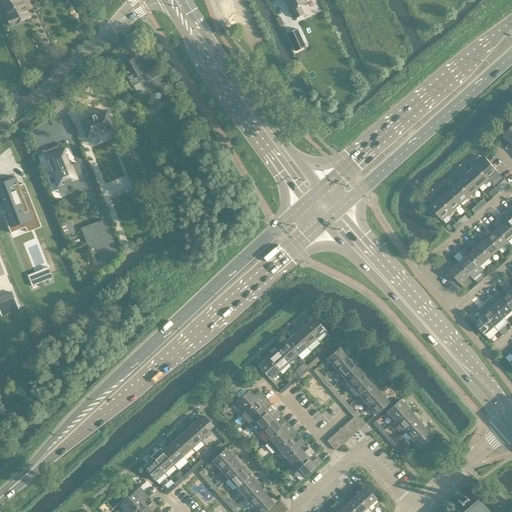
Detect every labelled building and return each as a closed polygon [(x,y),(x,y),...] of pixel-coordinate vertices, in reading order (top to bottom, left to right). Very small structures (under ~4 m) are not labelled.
[(21,0),(0,0),(9,17),(6,19),(10,26),(30,18),(21,0)] [(284,0),(290,11),(291,10),(295,19),(303,15),(299,6),(307,3),(305,0),(284,0)] [(287,33),(296,51),(305,47),(296,29),(287,33)] [(123,64),(122,64),(126,72),(125,72),(126,73),(125,74),(129,81),(130,81),(133,87),(142,83),(148,94),(164,86),(151,63),(152,65),(142,71),(135,57),(129,61),(128,60),(123,63),(123,64)] [(106,111),(80,121),(87,139),(113,128),(106,111)] [(511,144),(511,143),(511,126),(503,135),(511,144)] [(84,190),(89,188),(77,163),(69,167),(63,151),(59,152),(58,148),(45,152),(48,160),(47,160),(52,172),(53,172),(58,185),(68,181),(70,187),(71,191),(72,190),(73,194),(84,190)] [(486,158),(476,166),(488,180),(490,182),(500,174),(498,172),(486,158)] [(132,160),(123,164),(127,175),(136,172),(132,160)] [(488,180),(476,166),(467,175),(479,188),(488,180)] [(467,175),(458,183),(470,196),(479,188),(467,175)] [(38,221),(27,192),(22,194),(15,177),(0,183),(0,198),(8,195),(13,207),(2,212),(10,233),(11,233),(26,227),(25,224),(37,219),(38,221)] [(505,179),(498,185),(503,190),(509,184),(505,179)] [(458,183),(449,191),(461,204),(470,196),(458,183)] [(495,188),(489,193),(490,194),(493,198),(494,198),(500,193),(496,188),(495,188)] [(449,191),(440,199),(452,212),(461,204),(449,191)] [(442,221),(452,212),(440,199),(430,207),(442,221)] [(484,199),(478,205),(481,209),(487,203),(484,199)] [(475,214),(481,209),(478,205),(472,210),(475,214)] [(511,207),(502,215),(511,226),(511,207)] [(502,224),(497,229),(509,242),(511,239),(511,226),(502,215),(497,219),(502,224)] [(465,216),(459,221),(463,225),(469,220),(465,216)] [(102,221),(83,229),(88,243),(86,243),(86,244),(108,236),(102,220),(101,220),(102,221)] [(463,225),(459,221),(453,226),(457,230),(463,225)] [(492,233),(488,237),(499,250),(509,242),(497,229),(492,224),(488,228),(492,233)] [(483,241),(478,246),(490,259),(499,250),(488,237),(483,232),(478,236),(483,241)] [(473,250),(469,254),(480,267),(490,259),(478,246),(473,240),(469,245),(473,250)] [(464,258),(459,262),(471,276),(474,279),(483,271),(480,267),(469,254),(464,249),(459,253),(464,258)] [(461,284),(471,276),(459,262),(454,257),(450,261),(454,267),(449,271),(461,284)] [(36,275),(28,278),(32,286),(52,278),(49,270),(36,275)] [(507,293),(502,297),(511,307),(511,288),(511,289),(507,283),(502,287),(507,293)] [(498,301),(493,305),(504,319),(511,311),(511,307),(502,297),(498,292),(493,296),(498,301)] [(485,306),(480,310),(495,327),(504,319),(493,305),(488,300),(483,304),(485,306)] [(15,302),(0,308),(0,312),(1,316),(18,309),(15,302)] [(485,336),(495,327),(480,310),(479,309),(469,317),(474,322),(473,323),(485,336)] [(304,325),(316,339),(325,331),(326,331),(311,315),(308,317),(310,320),(304,325)] [(307,347),(316,339),(304,325),(302,323),(299,325),(301,328),(295,333),(295,334),(307,347)] [(504,327),(499,331),(502,335),(507,331),(504,327)] [(286,341),(286,342),(298,355),(302,360),(310,352),(307,348),(307,347),(295,334),(295,333),(293,331),(290,333),(292,336),(286,341)] [(276,350),(289,363),(298,355),(286,342),(286,341),(284,339),(281,342),(283,344),(277,350),(276,350)] [(327,348),(330,351),(337,344),(335,341),(327,348)] [(267,358),(279,372),(289,363),(276,350),(277,350),(274,347),(271,350),(271,353),(272,354),(267,358)] [(348,356),(348,357),(351,354),(348,352),(346,354),(340,348),(340,347),(326,359),(326,360),(327,360),(335,369),(348,356)] [(318,356),(321,359),(328,352),(325,349),(318,356)] [(267,358),(265,355),(262,358),(261,361),(262,362),(258,366),(270,380),(279,372),(267,358)] [(348,356),(335,369),(343,378),(356,366),(357,366),(359,364),(356,361),(354,363),(348,357),(348,356)] [(309,364),(311,367),(319,361),(316,358),(309,364)] [(300,372),(302,375),(310,369),(307,366),(300,372)] [(356,366),(343,378),(351,387),(365,375),(367,373),(365,370),(362,372),(357,366),(356,366)] [(317,370),(314,373),(321,381),(324,378),(317,370)] [(290,381),(293,384),(300,377),(298,374),(290,381)] [(373,384),(375,382),(373,379),(370,381),(365,375),(351,387),(359,396),(373,384)] [(326,380),(323,382),(329,390),(332,387),(326,380)] [(227,389),(234,396),(235,395),(243,388),(236,381),(227,389)] [(289,382),(281,389),(284,392),(291,385),(289,382)] [(381,393),(383,391),(381,388),(378,390),(373,384),(359,396),(367,405),(381,393)] [(334,389),(331,391),(337,399),(340,396),(334,389)] [(241,415),(244,412),(261,397),(263,396),(258,391),(253,396),(249,391),(238,400),(235,395),(234,396),(233,397),(237,401),(236,402),(232,406),(240,415),(241,415)] [(381,393),(367,405),(375,414),(375,415),(392,400),(389,397),(387,400),(381,393)] [(244,412),(252,421),(253,421),(269,406),(271,405),(267,401),(265,402),(261,397),(244,412)] [(339,401),(345,408),(348,405),(342,398),(339,401)] [(387,412),(394,421),(408,409),(411,407),(408,404),(406,406),(400,400),(386,412),(387,412)] [(355,413),(348,405),(345,408),(352,415),(355,413)] [(257,434),(261,431),(278,416),(279,415),(275,410),(274,411),(269,406),(253,421),(252,421),(249,425),(257,434)] [(416,418),(419,416),(416,413),(414,416),(408,409),(394,421),(403,430),(416,418)] [(357,415),(354,417),(362,427),(365,424),(357,415)] [(189,427),(201,441),(210,433),(211,432),(209,431),(214,427),(205,416),(200,420),(196,416),(194,419),(196,421),(189,427)] [(261,431),(269,440),(288,424),(284,420),(282,421),(278,416),(261,431)] [(354,417),(349,421),(357,431),(362,427),(354,417)] [(424,427),(425,428),(427,425),(424,423),(422,425),(416,418),(403,430),(411,440),(424,427)] [(349,421),(344,425),(353,435),(357,431),(349,421)] [(377,423),(374,426),(381,433),(384,431),(377,423)] [(189,427),(187,424),(184,427),(187,429),(180,435),(192,449),(201,441),(189,427)] [(269,440),(266,444),(274,453),(278,450),(291,438),(296,434),(292,429),(291,430),(287,425),(269,440)] [(344,425),(340,429),(348,439),(353,435),(344,425)] [(424,427),(411,440),(419,449),(435,435),(433,432),(430,434),(425,428),(424,427)] [(340,429),(335,433),(344,443),(348,439),(340,429)] [(183,457),(192,449),(180,435),(178,432),(175,435),(177,437),(171,443),(183,457)] [(385,432),(382,435),(389,442),(392,440),(385,432)] [(340,446),(344,443),(335,433),(331,437),(340,446)] [(335,451),(340,446),(331,437),(326,441),(335,451)] [(286,459),(299,448),(305,443),(301,439),(295,443),(291,438),(278,450),(286,459)] [(162,451),(174,465),(178,470),(187,462),(183,457),(171,443),(169,440),(166,443),(168,445),(162,451)] [(394,441),(391,444),(397,452),(400,449),(394,441)] [(215,452),(223,446),(220,443),(212,449),(215,452)] [(295,469),(308,457),(313,453),(309,448),(304,453),(299,448),(286,459),(295,469)] [(153,459),(165,473),(174,465),(162,451),(160,449),(151,457),(153,459)] [(212,461),(220,470),(234,458),(236,456),(233,453),(231,452),(229,453),(226,449),(225,449),(211,461),(212,461)] [(213,454),(211,451),(203,458),(206,461),(213,454)] [(406,461),(409,458),(402,451),(399,453),(406,461)] [(234,458),(220,470),(228,479),(242,467),(244,465),(236,456),(234,458)] [(153,459),(151,457),(147,460),(147,463),(148,464),(144,467),(143,467),(143,468),(155,482),(156,481),(165,473),(153,459)] [(312,462),(308,457),(295,469),(303,479),(316,467),(322,462),(321,462),(317,458),(312,462)] [(194,466),(197,469),(204,462),(201,459),(194,466)] [(242,467),(228,479),(236,489),(250,476),(250,477),(253,474),(244,465),(242,467)] [(195,470),(192,467),(185,474),(187,477),(195,470)] [(203,472),(200,475),(206,482),(209,480),(203,472)] [(186,478),(183,475),(175,482),(178,485),(186,478)] [(258,486),(261,484),(258,481),(256,483),(250,477),(250,476),(236,489),(244,498),(258,486)] [(211,481),(208,484),(215,491),(218,489),(211,481)] [(352,491),(371,511),(380,504),(377,500),(360,481),(360,482),(356,486),(357,487),(352,491)] [(166,490),(169,493),(176,487),(174,484),(166,490)] [(266,495),(269,493),(266,489),(263,489),(262,490),(258,486),(244,498),(253,507),(266,495)] [(138,488),(121,504),(128,511),(131,511),(143,502),(148,497),(144,493),(143,493),(138,488)] [(219,490),(216,493),(223,501),(226,498),(219,490)] [(351,499),(346,504),(353,511),(370,511),(371,511),(352,491),(351,490),(346,494),(351,499)] [(266,495),(253,507),(256,511),(265,511),(277,502),(274,499),(272,501),(266,495)] [(337,511),(336,511),(353,511),(346,504),(342,498),(337,502),(342,508),(337,511)] [(488,511),(485,508),(486,507),(485,506),(484,507),(477,499),(470,506),(463,511),(488,511)] [(231,509),(234,507),(227,500),(224,502),(231,509)] [(147,507),(143,502),(131,511),(150,511),(151,511),(157,507),(152,502),(147,507)]
